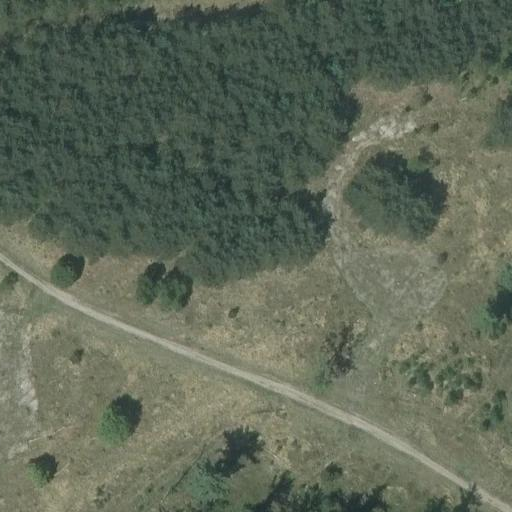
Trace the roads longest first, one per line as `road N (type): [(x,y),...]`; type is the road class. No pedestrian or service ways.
road 1 (track): [(0,257),(80,310),(371,426),(511,511)]
road 2 (track): [(0,41),(337,0)]
